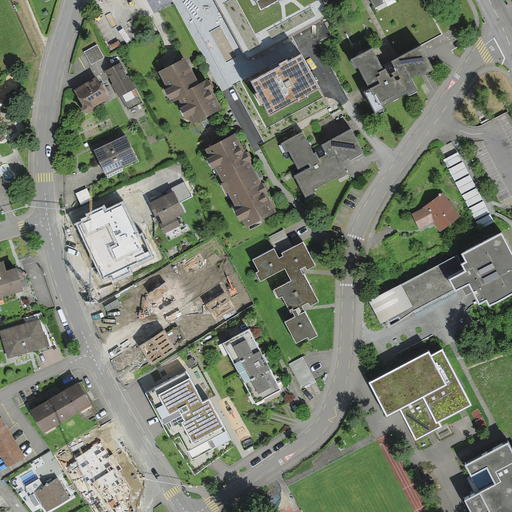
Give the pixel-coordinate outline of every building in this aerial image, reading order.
[(276,41),(328,14),(320,0),(253,0),(260,11),(276,41)] [(424,71),(435,66),(424,43),(393,58),(399,69),(390,73),(376,44),(353,56),(367,83),(364,85),(376,109),(420,86),(415,76),(424,71)] [(99,45),(85,52),(92,65),(106,58),(99,45)] [(320,88),(302,55),(252,82),(261,98),(270,115),(320,88)] [(164,68),(158,71),(167,87),(163,89),(168,100),(172,97),(175,101),(180,99),(190,93),(187,88),(198,82),(184,57),(164,68)] [(123,61),(106,71),(129,112),(146,102),(123,61)] [(99,76),(76,90),(83,105),(82,111),(92,113),(94,107),(112,98),(99,76)] [(206,78),(198,82),(187,88),(190,93),(180,99),(184,106),(180,108),(186,119),(189,117),(193,124),(200,119),(222,108),(206,78)] [(339,129),(351,122),(347,116),(335,122),(339,129)] [(343,163),(364,152),(352,129),(323,145),(328,154),(324,156),(318,159),(304,132),(283,143),(298,170),(310,164),(312,168),(296,177),(306,197),(349,174),(343,163)] [(125,134),(93,149),(100,164),(107,179),(123,171),(121,167),(137,159),(125,134)] [(214,144),(205,148),(210,157),(207,159),(212,169),(215,167),(236,208),(233,209),(239,220),(241,219),(245,227),(249,226),(251,230),(264,224),(261,220),(277,212),(267,193),(269,193),(263,183),(261,184),(250,163),(252,162),(246,151),(244,152),(234,134),(214,144)] [(88,188),(77,193),(82,206),(94,200),(88,188)] [(174,191),(149,203),(161,226),(165,235),(181,227),(177,217),(185,213),(174,191)] [(436,230),(457,214),(440,191),(419,208),(410,212),(417,228),(429,222),(436,230)] [(126,215),(89,233),(94,244),(99,254),(111,248),(120,264),(144,252),(137,237),(126,215)] [(511,254),(500,232),(369,301),(381,322),(389,319),(393,327),(414,312),(443,297),(462,286),(467,294),(473,291),(479,303),(486,299),(489,306),(511,293),(511,254)] [(271,252),(250,263),(257,275),(253,277),(257,285),(282,272),(289,285),(271,294),(276,303),(279,301),(287,317),(290,316),(292,320),(282,325),(293,347),(305,341),(306,344),(316,339),(300,310),(306,307),(308,310),(316,306),(298,273),(302,271),(304,274),(314,269),(301,245),(279,257),(281,260),(276,262),(271,252)] [(200,251),(182,263),(190,276),(208,264),(200,251)] [(23,291),(16,267),(6,270),(3,261),(0,261),(0,300),(5,299),(4,296),(23,291)] [(158,285),(146,294),(159,313),(180,298),(167,279),(158,285)] [(225,291),(205,303),(205,314),(188,315),(194,325),(191,326),(196,333),(200,341),(229,324),(226,319),(238,312),(225,291)] [(41,320),(0,330),(0,331),(7,358),(51,346),(48,335),(45,336),(41,320)] [(249,329),(223,342),(255,404),(282,390),(249,329)] [(160,333),(136,348),(148,367),(172,352),(160,333)] [(429,351),(370,381),(387,414),(401,407),(417,439),(430,433),(433,431),(442,426),(440,421),(472,405),(453,370),(443,350),(432,356),(429,351)] [(302,358),(289,365),(301,387),(308,384),(310,386),(316,383),(302,358)] [(188,367),(145,390),(172,436),(180,432),(191,450),(231,427),(211,393),(203,395),(188,367)] [(79,382),(30,410),(43,433),(92,406),(79,382)] [(3,418),(0,419),(0,451),(9,466),(25,457),(3,418)] [(109,426),(81,442),(94,466),(122,450),(109,426)] [(511,511),(511,449),(508,441),(465,462),(472,474),(486,467),(494,482),(465,497),(471,511),(511,511)] [(50,483),(30,496),(37,507),(41,504),(46,511),(70,497),(58,478),(50,483)] [(99,501),(106,511),(132,511),(118,489),(99,501)]
